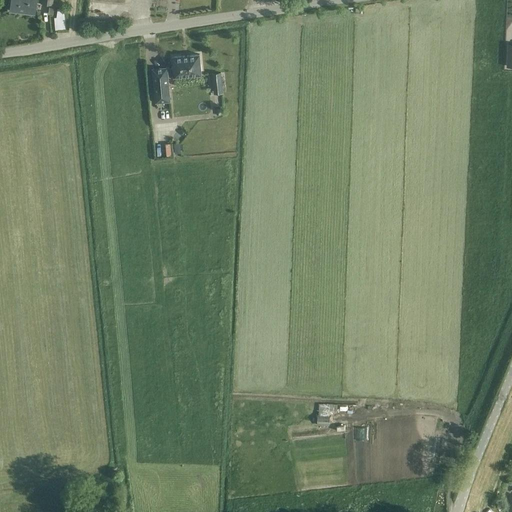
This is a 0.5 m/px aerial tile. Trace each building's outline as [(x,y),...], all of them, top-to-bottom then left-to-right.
[(10,0),(9,11),(34,14),(35,2),(40,2),(40,4),(52,5),(52,0),(10,0)] [(59,16),(51,17),(53,30),(69,28),(67,7),(58,8),(59,16)] [(173,68),(167,68),(153,69),(156,103),(170,101),(168,77),(174,77),(202,75),(200,54),(172,57),(173,68)] [(222,87),(220,73),(212,74),(214,88),(222,87)] [(317,425),(330,425),(330,411),(337,411),(337,404),(330,403),(330,404),(318,404),(318,415),(317,415),(317,425)] [(367,476),(365,428),(357,428),(358,476),(367,476)]
